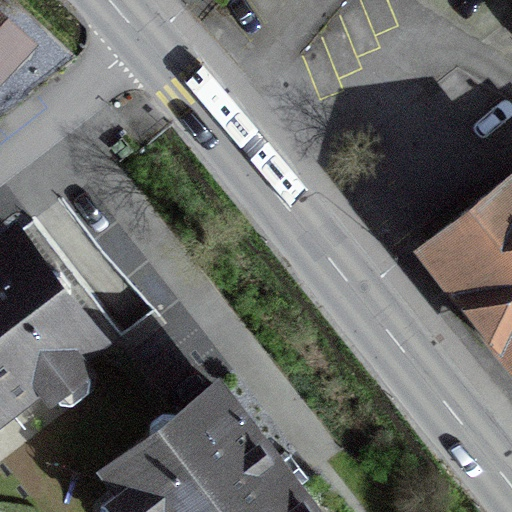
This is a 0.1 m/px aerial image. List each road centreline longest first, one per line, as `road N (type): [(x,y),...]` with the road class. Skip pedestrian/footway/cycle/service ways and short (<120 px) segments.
road 1 (secondary): [(144,37),(511,486)]
road 2 (unknown): [(227,138),(307,70),(371,50),(443,52),(511,81)]
road 3 (residential): [(0,152),(144,37)]
